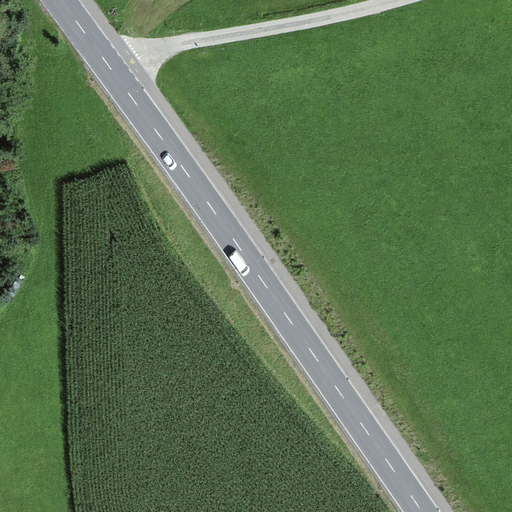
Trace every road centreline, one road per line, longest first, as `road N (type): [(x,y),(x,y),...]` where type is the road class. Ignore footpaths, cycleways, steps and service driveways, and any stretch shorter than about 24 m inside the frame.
road 1 (secondary): [(421,511),(60,0)]
road 2 (track): [(400,0),(159,48),(115,74)]
